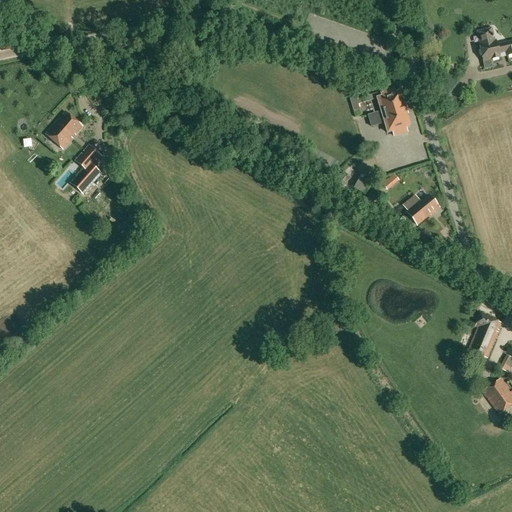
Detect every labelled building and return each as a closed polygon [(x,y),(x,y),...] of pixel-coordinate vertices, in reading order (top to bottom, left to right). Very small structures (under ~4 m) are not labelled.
[(480,45),(479,45),(483,61),(499,58),(498,53),(506,52),(506,56),(511,54),(511,42),(497,46),(496,41),(494,42),(491,30),(477,33),(480,45)] [(371,101),(374,114),(377,122),(383,120),(387,134),(393,132),(394,137),(407,133),(405,128),(410,127),(400,92),(395,93),(393,89),(381,93),(382,97),(377,99),(375,94),(350,102),(354,113),(360,111),(358,105),(371,101)] [(45,134),(62,150),(82,128),(65,112),(58,120),(57,119),(53,124),(54,125),(45,134)] [(93,166),(102,157),(88,145),(74,161),(83,169),(70,184),(83,195),(102,174),(93,166)] [(350,175),(348,172),(341,179),(344,182),(350,175)] [(354,178),(351,175),(345,182),(348,185),(354,178)] [(386,191),(398,181),(392,175),(381,184),(386,191)] [(365,195),(370,185),(359,179),(353,189),(365,195)] [(105,184),(100,190),(105,194),(109,188),(107,186),(105,184)] [(435,213),(433,212),(438,208),(428,196),(420,203),(419,202),(412,208),(423,220),(429,215),(430,217),(435,213)] [(486,359),(501,324),(480,315),(475,327),(478,328),(468,351),(486,359)] [(511,365),(511,358),(508,356),(506,355),(498,369),(507,374),(511,365)] [(511,405),(511,396),(500,379),(482,392),(498,415),(511,405)]
